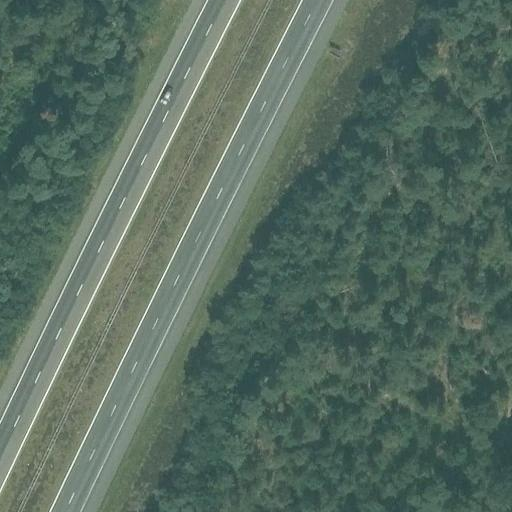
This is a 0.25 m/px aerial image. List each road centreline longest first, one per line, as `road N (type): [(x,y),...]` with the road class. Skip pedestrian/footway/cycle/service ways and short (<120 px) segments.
road 1 (motorway): [(63,511),(317,0)]
road 2 (motorway): [(223,0),(0,456)]
